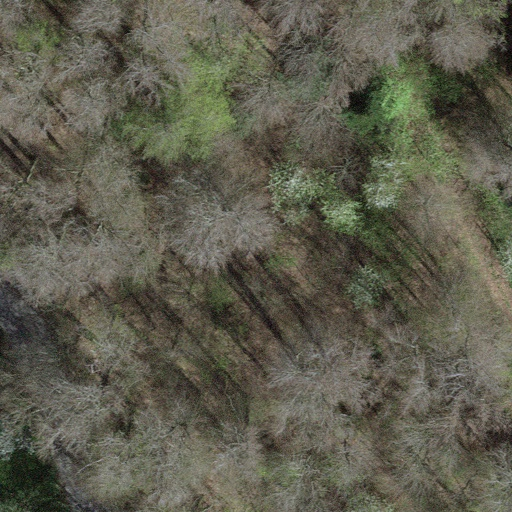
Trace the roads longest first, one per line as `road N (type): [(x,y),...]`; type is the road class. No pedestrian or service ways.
road 1 (track): [(431,0),(511,427)]
road 2 (unclassified): [(90,511),(0,271)]
